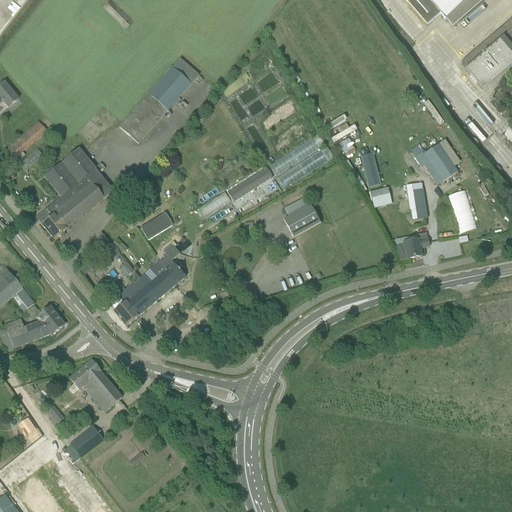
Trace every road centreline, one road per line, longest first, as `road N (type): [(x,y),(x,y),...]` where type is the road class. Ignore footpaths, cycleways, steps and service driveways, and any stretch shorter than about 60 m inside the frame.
road 1 (tertiary): [(254,405),(286,347),(332,309),(511,268)]
road 2 (tertiary): [(254,405),(163,379),(100,337)]
road 3 (tertiary): [(100,337),(0,216)]
